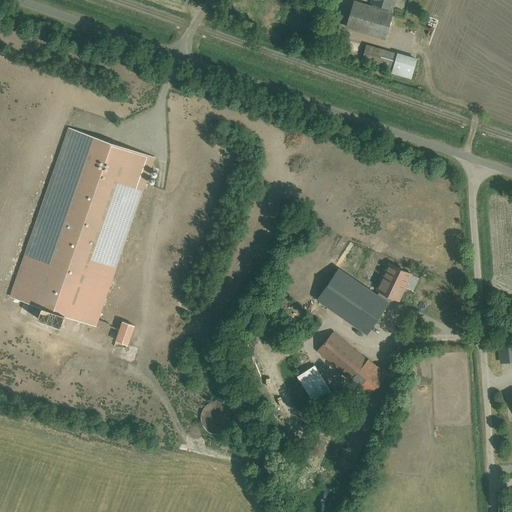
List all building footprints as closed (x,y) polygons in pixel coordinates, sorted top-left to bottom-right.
[(357,0),(355,0),(347,27),(385,39),(396,0),(374,0),(373,5),(357,0)] [(419,60),(367,44),(363,56),(394,65),(391,74),(413,80),(419,60)] [(47,329),(52,316),(90,329),(152,159),(68,128),(6,299),(28,307),(23,320),(47,329)] [(411,267),(381,255),(371,287),(338,264),(311,302),(363,339),(384,306),(393,310),(411,267)] [(115,321),(107,342),(123,348),(131,327),(115,321)] [(385,377),(327,332),(311,353),(355,388),(359,383),(373,394),(385,377)] [(297,351),(287,358),(316,400),(325,394),(297,351)] [(232,425),(232,422),(232,419),(231,417),(230,414),(228,412),(226,410),(223,409),(220,408),(217,408),(214,408),(211,409),(209,410),(207,412),(205,415),(204,418),(203,420),(203,423),(203,426),(204,429),(206,432),(208,433),(210,435),(213,436),(215,437),(218,437),(221,437),(223,436),(226,435),(228,432),(230,431),(231,428),(232,425)]
